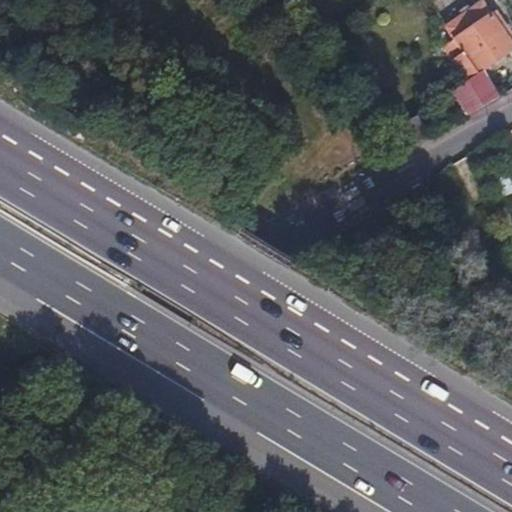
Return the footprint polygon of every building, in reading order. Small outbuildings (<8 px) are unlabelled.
[(453,40),(441,48),(466,83),(452,92),(468,115),(488,102),(498,96),(481,70),(511,47),(511,38),(493,11),(488,15),(479,3),(444,27),(453,40)] [(362,20),(355,11),(339,23),(345,32),(362,20)] [(418,116),(405,124),(418,144),(431,135),(418,116)] [(493,140),(482,146),(488,156),(498,149),(493,140)] [(466,156),(452,164),(483,220),(497,212),(466,156)]
